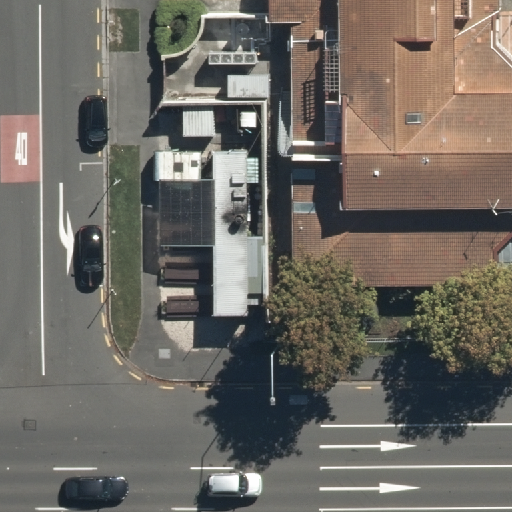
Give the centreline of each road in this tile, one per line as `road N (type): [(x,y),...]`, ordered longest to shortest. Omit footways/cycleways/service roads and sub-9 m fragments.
road 1 (unclassified): [(40,0),(43,488)]
road 2 (primary): [(43,488),(511,485)]
